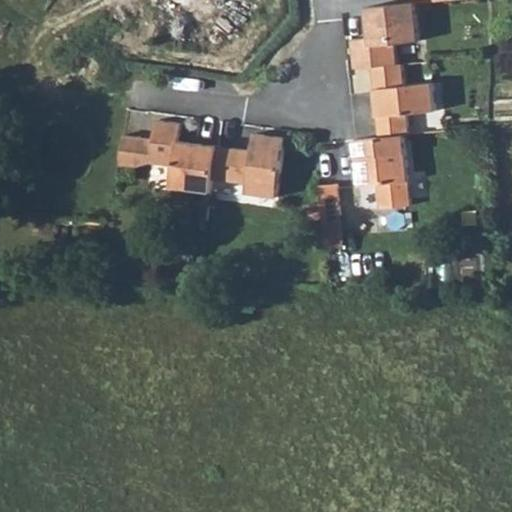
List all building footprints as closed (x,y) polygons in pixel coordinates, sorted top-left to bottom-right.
[(418,4),(418,2),(368,7),(371,37),(353,38),(356,67),(374,66),(399,63),(397,42),(422,40),(418,4)] [(399,63),(374,66),(380,135),(405,133),(410,133),(408,113),(437,110),(434,82),(406,85),(404,63),(399,63)] [(212,194),(220,144),(181,139),(184,121),(159,118),(152,161),(149,185),(212,194)] [(254,149),(220,144),(212,194),(212,196),(247,201),(247,199),(277,203),(287,137),(257,132),(254,149)] [(380,135),(355,138),(359,184),(378,182),(380,206),(412,203),(410,179),(405,133),(380,135)] [(118,186),(134,188),(138,159),(122,156),(118,186)] [(138,159),(134,188),(149,185),(152,161),(138,159)] [(323,215),(340,214),(337,181),(320,183),(323,215)]
